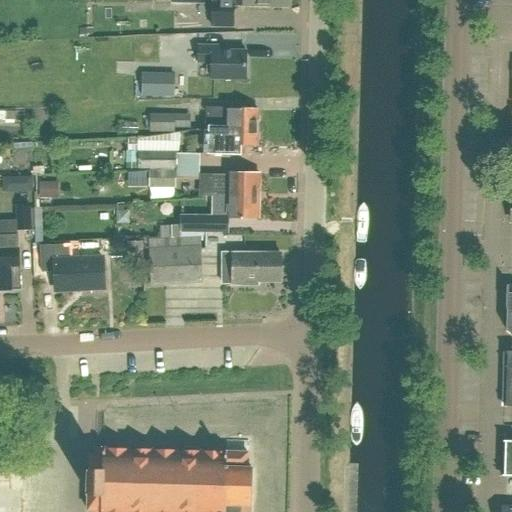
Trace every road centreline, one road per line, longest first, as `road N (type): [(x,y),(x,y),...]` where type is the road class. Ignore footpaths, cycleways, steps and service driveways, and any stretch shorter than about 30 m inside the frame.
road 1 (secondary): [(442,511),(456,0)]
road 2 (unclassified): [(308,334),(321,0)]
road 3 (residential): [(0,345),(308,334)]
road 4 (unclassified): [(304,511),(308,334)]
